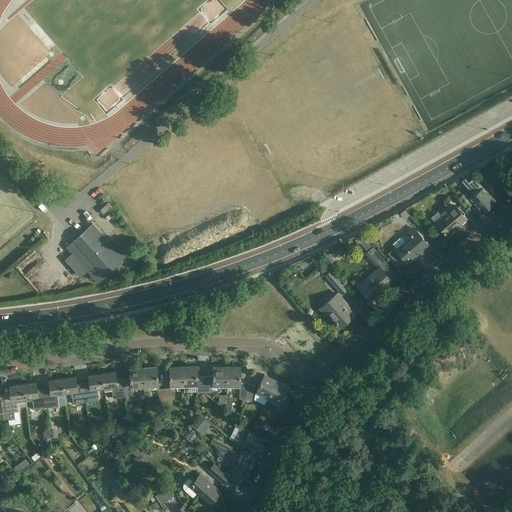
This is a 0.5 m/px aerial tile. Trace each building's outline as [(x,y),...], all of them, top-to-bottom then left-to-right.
[(237,0),(227,11),(227,16),(235,23),(244,23),(265,0),(237,0)] [(467,186),(474,195),(470,198),(479,209),(483,205),(487,210),(496,201),(483,186),(481,188),(480,186),(481,184),(474,176),(471,180),(472,182),(467,186)] [(458,197),(468,208),(472,204),(463,193),(458,197)] [(450,209),(449,207),(441,214),(442,216),(435,222),(447,235),(458,225),(460,227),(462,225),(460,223),(466,218),(455,205),(450,209)] [(113,248),(92,224),(74,240),(66,247),(98,283),(106,276),(127,258),(116,246),(113,248)] [(432,249),(414,228),(403,237),(406,240),(390,254),(389,254),(397,263),(398,263),(399,263),(400,263),(404,259),(407,262),(420,251),(423,255),(431,248),(432,249)] [(373,256),(383,267),(388,263),(378,252),(373,256)] [(367,295),(371,300),(381,292),(379,290),(390,280),(392,282),(393,282),(379,266),(372,272),(374,274),(360,286),(353,278),(352,279),(364,293),(366,296),(367,295)] [(326,275),(338,289),(342,293),(346,289),(331,271),(326,275)] [(338,323),(341,326),(353,316),(344,306),(346,303),(337,293),(320,308),(326,314),(328,312),(336,321),(334,323),(336,325),(338,323)] [(472,308),(467,312),(456,322),(470,339),(483,327),(485,323),(472,308)] [(396,354),(404,363),(408,359),(401,351),(396,354)] [(197,365),(183,366),(184,387),(200,386),(200,392),(206,392),(205,376),(200,376),(199,366),(197,366),(197,365)] [(157,366),(143,367),(145,388),(158,387),(158,376),(157,366)] [(184,387),(183,366),(170,367),(170,377),(170,387),(184,387)] [(213,366),(213,376),(213,387),(227,387),(227,366),(213,366)] [(240,366),(227,366),(227,387),(240,387),(239,396),(240,396),(239,398),(245,400),(249,384),(244,382),(247,368),(240,366)] [(145,388),(143,367),(130,368),(131,376),(124,377),(127,397),(126,397),(126,401),(133,401),(132,389),(145,388)] [(102,373),(104,387),(105,391),(112,390),(113,399),(126,397),(127,397),(124,377),(123,377),(124,382),(117,383),(116,371),(102,373)] [(104,387),(102,373),(89,375),(91,387),(84,388),(86,402),(99,401),(97,388),(104,387)] [(264,374),(260,383),(255,393),(267,399),(277,380),(264,374)] [(76,377),(63,378),(65,392),(72,392),(73,404),(86,402),(84,388),(78,389),(76,377)] [(65,392),(63,378),(49,380),(51,392),(44,393),(46,408),(59,406),(57,393),(65,392)] [(289,386),(277,380),(267,399),(279,404),(276,410),(283,413),(290,399),(284,396),(289,386)] [(36,382),(23,384),(25,398),(32,397),(34,410),(46,408),(44,393),(38,394),(36,382)] [(25,398),(23,384),(10,386),(11,398),(5,398),(7,413),(8,420),(20,419),(19,411),(18,399),(25,398)] [(255,385),(249,384),(245,400),(251,401),(255,385)] [(195,410),(189,419),(192,421),(190,424),(198,429),(206,417),(195,410)] [(246,426),(234,417),(231,421),(235,425),(229,439),(249,448),(256,452),(258,446),(260,447),(265,438),(245,428),(246,426)] [(179,433),(188,439),(193,431),(184,426),(179,433)] [(233,447),(213,438),(211,442),(222,452),(221,453),(250,468),(256,457),(247,452),(242,450),(240,456),(235,453),(236,451),(232,450),(233,447)] [(128,444),(133,453),(142,448),(136,439),(128,444)] [(250,468),(221,453),(218,459),(225,464),(225,463),(229,465),(230,463),(235,466),(232,471),(234,472),(231,479),(240,483),(244,476),(246,477),(250,468)] [(208,469),(216,476),(223,482),(228,476),(214,463),(208,469)] [(201,474),(193,482),(189,478),(183,485),(183,488),(185,491),(193,497),(197,493),(209,503),(220,491),(213,485),(201,474)] [(150,490),(157,499),(169,490),(162,481),(150,490)] [(121,489),(123,492),(130,503),(134,500),(131,495),(127,489),(125,486),(125,485),(125,486),(121,489)] [(150,491),(143,496),(150,505),(157,500),(150,491)]
